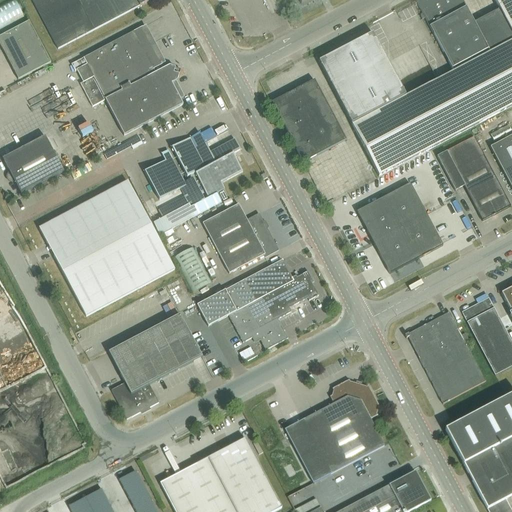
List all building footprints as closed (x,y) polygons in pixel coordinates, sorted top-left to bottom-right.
[(0,30),(23,18),(14,0),(9,0),(0,5),(0,30)] [(31,0),(58,50),(149,2),(148,0),(31,0)] [(372,35),(319,63),(352,126),(379,177),(511,106),(511,0),(493,0),(511,35),(511,41),(490,53),(488,50),(476,27),(466,8),(464,4),(461,0),(416,0),(415,1),(427,23),(429,27),(439,46),(451,69),(453,72),(405,97),(372,35)] [(29,22),(0,37),(0,45),(18,81),(51,64),(29,22)] [(180,70),(169,67),(164,69),(142,28),(71,65),(75,72),(77,70),(83,83),(80,84),(92,107),(105,101),(124,137),(183,106),(172,84),(177,82),(180,70)] [(271,104),(303,164),(346,141),(314,81),(271,104)] [(74,112),(84,107),(76,94),(66,99),(74,112)] [(495,142),(511,134),(508,126),(491,135),(495,142)] [(187,179),(195,174),(208,199),(217,194),(225,190),(222,184),(243,173),(233,155),(240,151),(234,140),(210,153),(205,144),(199,133),(190,139),(171,149),(187,179)] [(511,136),(490,148),(511,189),(511,136)] [(2,160),(21,195),(64,173),(45,137),(2,160)] [(510,206),(483,155),(474,139),(437,158),(454,191),(464,186),(482,221),(510,206)] [(145,173),(159,201),(187,186),(168,151),(162,154),(166,162),(145,173)] [(128,182),(39,229),(86,318),(175,271),(128,182)] [(389,274),(442,246),(410,185),(357,213),(389,274)] [(208,199),(190,208),(195,217),(221,202),(217,194),(208,199)] [(190,208),(184,197),(158,211),(162,219),(154,224),(160,235),(195,217),(190,208)] [(265,259),(278,252),(259,215),(247,221),(238,205),(202,224),(229,274),(263,256),(265,259)] [(174,259),(193,294),(212,284),(193,248),(174,259)] [(253,276),(197,306),(208,328),(228,317),(243,344),(252,339),(254,343),(260,340),(266,351),(288,340),(278,320),(291,313),(289,309),(307,299),(308,302),(318,297),(312,284),(313,283),(307,271),(292,279),(282,261),(253,276)] [(511,288),(501,294),(511,315),(510,316),(511,320),(511,288)] [(511,343),(489,300),(462,315),(495,376),(511,367),(511,343)] [(448,402),(486,382),(452,319),(449,313),(412,332),(424,354),(418,357),(443,405),(448,402)] [(111,391),(127,420),(159,403),(149,385),(202,358),(180,315),(108,353),(124,384),(111,391)] [(333,405),(302,421),(285,430),(313,483),(330,474),(384,446),(370,420),(377,416),(376,414),(378,409),(380,408),(369,386),(366,388),(350,382),(349,381),(332,389),(333,391),(331,397),(330,398),(333,405)] [(487,511),(511,511),(505,500),(511,496),(511,394),(445,431),(487,511)] [(174,511),(275,511),(282,509),(245,440),(160,484),(174,511)] [(410,511),(431,501),(415,472),(339,511),(322,511),(320,509),(313,511),(410,511)] [(136,473),(120,481),(125,491),(140,482),(136,473)] [(140,482),(125,491),(129,500),(145,491),(140,482)] [(101,491),(86,500),(92,511),(105,511),(111,509),(101,491)] [(145,491),(129,500),(134,508),(150,500),(145,491)] [(92,511),(86,500),(70,508),(72,511),(92,511)] [(150,500),(134,508),(136,511),(149,511),(155,509),(150,500)]
